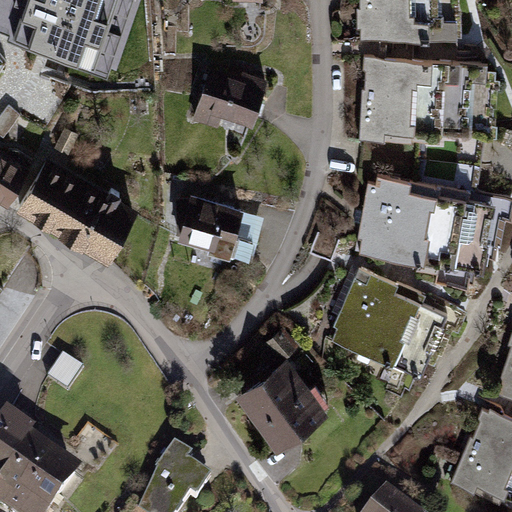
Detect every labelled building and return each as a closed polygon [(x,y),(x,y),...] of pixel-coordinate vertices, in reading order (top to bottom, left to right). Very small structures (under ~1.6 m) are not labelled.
[(0,0),(0,30),(109,65),(130,0),(0,0)] [(414,38),(413,0),(359,0),(359,7),(362,7),(363,23),(360,26),(360,35),(369,35),(372,33),(373,30),(380,31),(381,39),(414,38)] [(413,0),(414,38),(457,38),(456,0),(413,0)] [(400,140),(405,57),(364,54),(363,69),(366,70),(365,88),(362,88),(359,138),(400,140)] [(440,134),(444,59),(405,57),(400,140),(439,142),(440,134)] [(444,59),(440,134),(469,136),(470,130),(459,129),(461,87),(472,87),(472,81),(486,82),(488,62),(444,59)] [(241,76),(210,66),(193,118),(218,126),(222,114),(252,123),(267,76),(243,68),(241,76)] [(0,117),(0,132),(3,135),(20,114),(9,106),(0,117)] [(68,152),(76,133),(65,128),(56,146),(68,152)] [(17,165),(24,154),(16,149),(9,149),(5,157),(0,154),(0,194),(7,199),(25,170),(17,165)] [(105,196),(45,162),(20,206),(107,256),(132,211),(115,201),(119,192),(110,187),(105,196)] [(395,256),(410,180),(377,173),(376,182),(368,181),(355,248),(395,256)] [(438,264),(453,188),(410,180),(395,256),(438,264)] [(453,188),(438,264),(483,273),(489,244),(479,242),(486,203),(469,199),(470,191),(453,188)] [(190,190),(178,236),(210,245),(209,250),(253,261),(266,215),(243,209),(244,205),(190,190)] [(379,358),(409,286),(358,265),(334,325),(337,326),(332,338),(379,358)] [(409,286),(379,358),(420,375),(430,350),(434,352),(439,339),(442,340),(446,329),(449,330),(459,305),(425,291),(425,292),(409,286)] [(295,344),(281,329),(267,341),(281,357),(295,344)] [(83,367),(62,353),(47,376),(68,390),(83,367)] [(322,410),(286,362),(242,395),(278,443),(322,410)] [(511,366),(502,400),(511,403),(511,366)] [(0,423),(0,451),(4,454),(19,432),(27,438),(32,431),(20,422),(23,417),(11,408),(0,423)] [(511,417),(487,408),(459,480),(511,501),(511,417)] [(24,469),(22,473),(57,498),(75,474),(27,438),(19,432),(4,454),(24,469)] [(158,468),(140,511),(185,511),(213,480),(175,448),(158,468)] [(4,454),(0,451),(0,484),(3,486),(0,490),(0,502),(5,505),(7,501),(13,494),(8,491),(22,473),(24,469),(4,454)] [(21,511),(46,511),(57,498),(22,473),(8,491),(13,494),(7,501),(21,511)] [(409,511),(387,494),(373,511),(409,511)]
